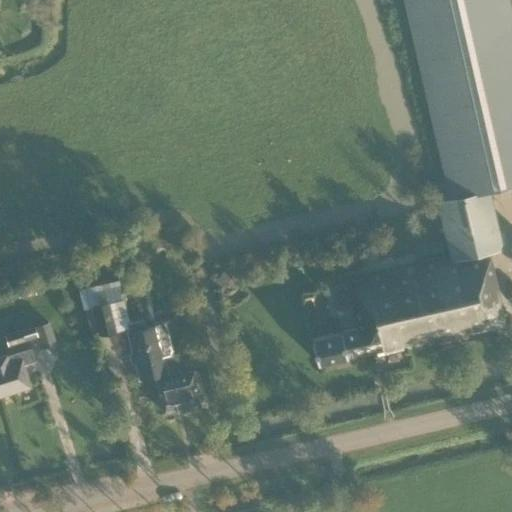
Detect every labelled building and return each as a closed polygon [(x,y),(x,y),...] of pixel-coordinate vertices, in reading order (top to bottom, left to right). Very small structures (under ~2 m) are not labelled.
[(377,356),(505,326),(488,252),(502,249),(488,193),(511,186),(511,24),(506,0),(404,0),(451,199),(439,202),(453,259),(347,284),(358,329),(313,340),(319,364),(376,351),(377,356)] [(419,263),(444,258),(440,240),(415,246),(419,263)] [(223,287),(231,275),(223,270),(215,281),(223,287)] [(119,330),(130,327),(122,296),(111,299),(119,330)] [(97,335),(119,330),(111,299),(90,304),(97,335)] [(157,316),(172,312),(169,299),(154,303),(157,316)] [(50,316),(36,321),(45,342),(58,337),(50,316)] [(4,335),(8,346),(38,336),(35,325),(4,335)] [(165,358),(172,356),(165,325),(131,333),(142,379),(159,375),(168,373),(165,358)] [(0,394),(29,386),(22,364),(33,361),(30,349),(0,358),(0,394)] [(168,373),(159,375),(161,381),(155,382),(163,414),(201,405),(193,370),(182,373),(177,355),(172,356),(165,358),(168,373)]
